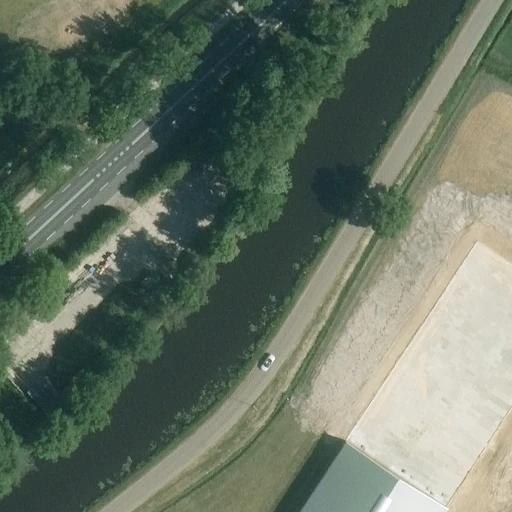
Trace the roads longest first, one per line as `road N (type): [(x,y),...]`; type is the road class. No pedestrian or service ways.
road 1 (unclassified): [(113,511),(245,398),(491,0)]
road 2 (primary): [(0,264),(282,0)]
